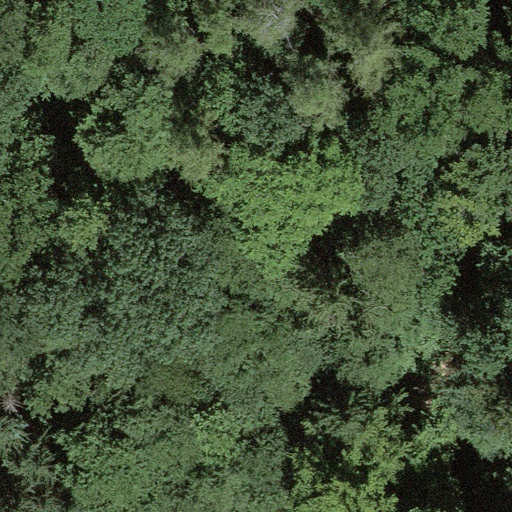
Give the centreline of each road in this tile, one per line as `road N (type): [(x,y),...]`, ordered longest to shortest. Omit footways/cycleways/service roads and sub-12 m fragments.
road 1 (track): [(511,403),(392,511)]
road 2 (track): [(0,37),(144,0)]
